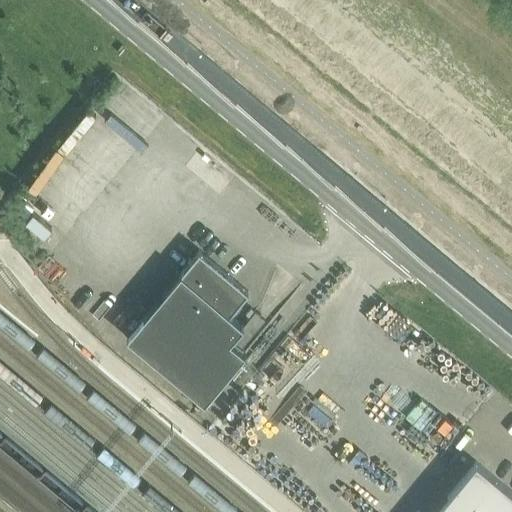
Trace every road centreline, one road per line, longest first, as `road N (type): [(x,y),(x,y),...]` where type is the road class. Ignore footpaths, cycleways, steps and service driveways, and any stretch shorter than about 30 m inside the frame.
road 1 (unclassified): [(89,0),(511,354)]
road 2 (unclassified): [(511,333),(115,0)]
